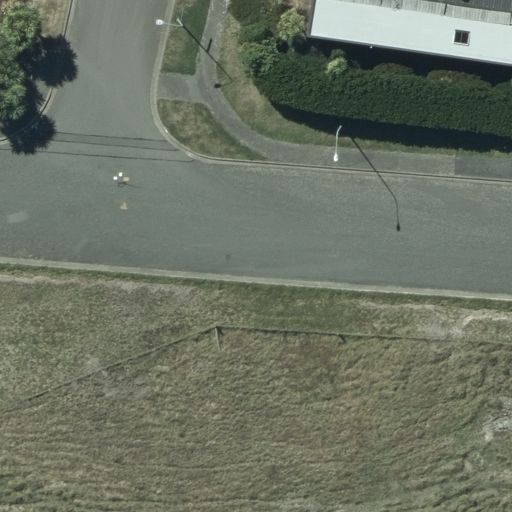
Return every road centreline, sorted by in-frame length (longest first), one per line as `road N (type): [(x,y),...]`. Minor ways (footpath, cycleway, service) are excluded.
road 1 (residential): [(511,237),(76,204)]
road 2 (residential): [(76,204),(119,0)]
